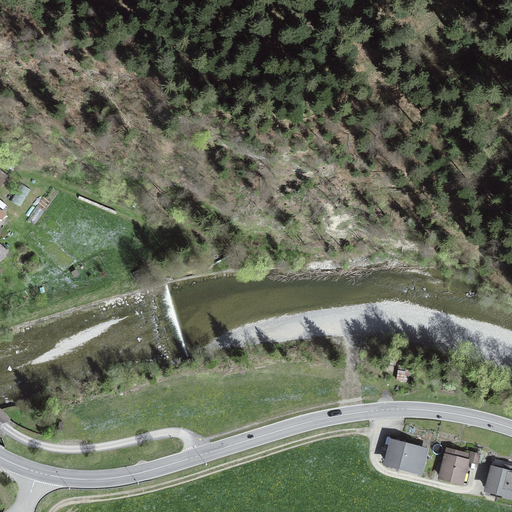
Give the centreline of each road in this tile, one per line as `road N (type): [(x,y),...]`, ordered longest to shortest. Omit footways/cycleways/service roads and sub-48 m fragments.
road 1 (secondary): [(511,428),(385,409),(313,421),(118,477),(36,472)]
road 2 (track): [(473,0),(415,32),(332,106),(298,121),(265,114),(224,89),(122,13)]
road 3 (track): [(51,511),(67,501),(154,489),(332,433),(378,434)]
